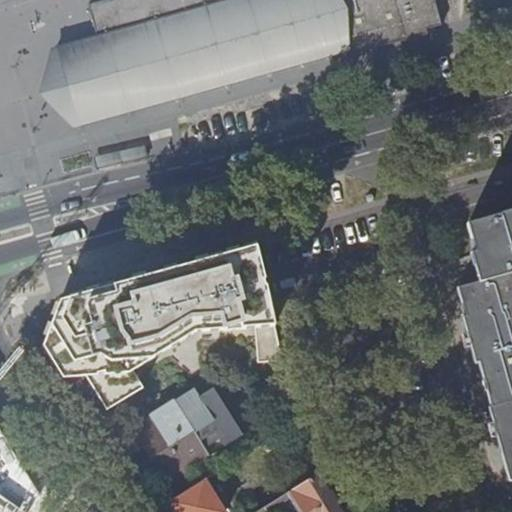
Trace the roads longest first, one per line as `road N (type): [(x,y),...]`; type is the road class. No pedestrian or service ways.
road 1 (primary): [(0,233),(511,83)]
road 2 (residential): [(0,366),(94,511)]
